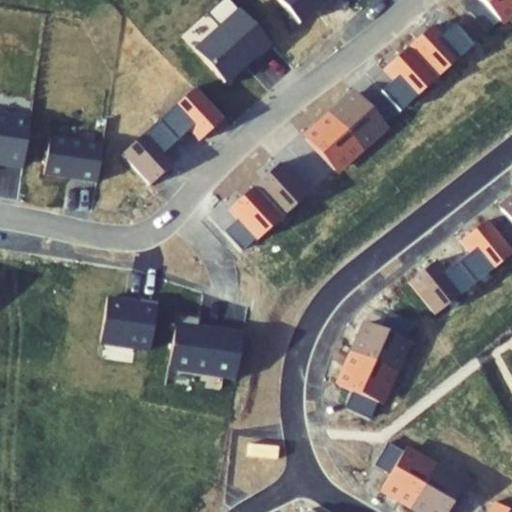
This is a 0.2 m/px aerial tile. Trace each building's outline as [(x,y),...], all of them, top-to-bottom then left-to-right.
[(274,48),(230,0),(222,0),(207,14),(221,29),(196,51),(228,87),(249,69),(246,66),(255,58),(258,62),(274,48)] [(274,0),(299,25),(321,3),(322,4),(325,0),(274,0)] [(496,29),(508,18),(491,0),(489,0),(479,9),(496,29)] [(511,16),(511,0),(491,0),(508,18),(509,19),(511,16)] [(432,26),(408,48),(436,79),(460,58),(442,38),(432,26)] [(442,38),(460,58),(473,46),(455,26),(442,38)] [(412,101),(436,79),(408,48),(384,70),(394,81),(412,101)] [(394,81),(381,93),(399,113),(412,101),(394,81)] [(158,121),(177,141),(189,130),(199,141),(224,119),(195,87),(158,121)] [(367,105),(385,125),(399,113),(381,93),(367,105)] [(357,94),(332,116),(360,148),(385,125),(367,105),(357,94)] [(0,115),(0,160),(5,161),(5,163),(24,165),(30,122),(20,121),(21,118),(0,115)] [(360,148),(332,116),(306,139),(308,141),(334,171),(360,148)] [(158,121),(122,154),(150,185),(174,163),(165,152),(177,141),(158,121)] [(100,149),(51,141),(45,176),(95,184),(100,149)] [(308,141),(295,153),(312,172),(325,160),(308,141)] [(281,165),(299,185),(312,173),(312,172),(295,153),(281,165)] [(272,154),(246,177),(274,208),(300,185),(299,185),(281,165),(272,154)] [(274,208),(246,177),(221,200),(230,211),(248,230),(248,231),(274,208)] [(511,199),(501,208),(510,220),(511,222),(511,199)] [(248,230),(230,211),(216,223),(234,242),(248,230)] [(511,251),(511,222),(510,220),(496,231),(511,251)] [(468,253),(455,263),(472,284),(510,253),(485,221),(458,241),(468,253)] [(406,282),(432,315),(472,284),(455,263),(442,273),(432,262),(406,282)] [(140,303),(107,298),(100,341),(137,347),(137,351),(149,352),(157,302),(141,299),(140,303)] [(381,328),(405,339),(413,323),(388,312),(381,328)] [(200,321),(176,317),(168,370),(235,380),(242,335),(198,329),(200,321)] [(368,322),(353,354),(392,371),(406,339),(405,339),(381,328),(368,322)] [(392,371),(353,354),(339,385),(352,391),(376,402),(378,402),(392,371)] [(376,402),(352,391),(344,406),(368,417),(376,402)] [(370,470),(386,479),(399,456),(384,447),(370,470)] [(410,505),(432,469),(402,451),(399,456),(386,479),(380,488),(410,505)] [(461,486),(432,469),(410,505),(421,511),(446,511),(447,510),(461,486)] [(450,511),(465,511),(476,495),(461,486),(447,510),(450,511)] [(465,511),(485,511),(491,503),(476,495),(465,511)] [(506,511),(491,503),(485,511),(506,511)]
